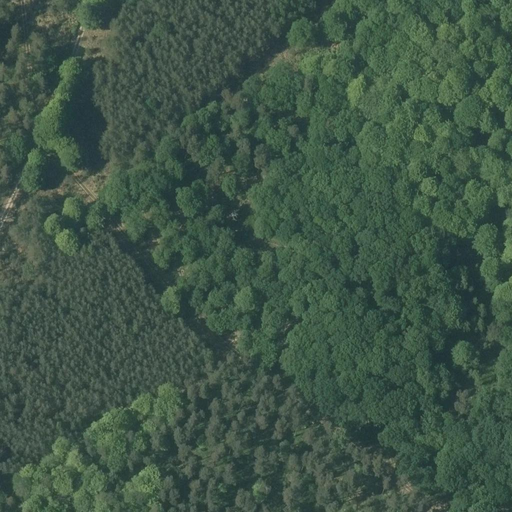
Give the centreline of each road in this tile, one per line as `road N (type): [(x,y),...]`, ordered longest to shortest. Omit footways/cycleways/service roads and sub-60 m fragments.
road 1 (track): [(20,0),(40,134),(188,316),(429,511)]
road 2 (track): [(0,222),(70,67),(89,0)]
